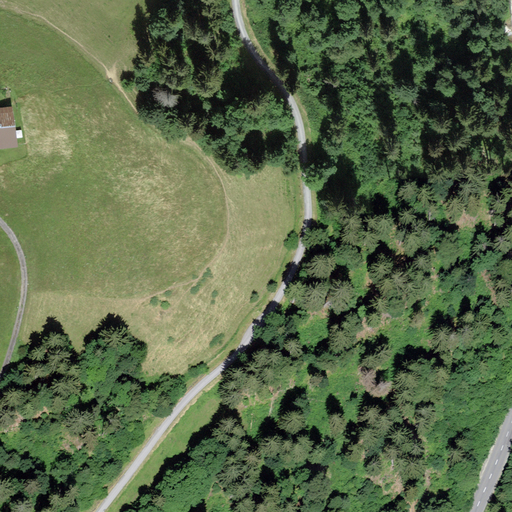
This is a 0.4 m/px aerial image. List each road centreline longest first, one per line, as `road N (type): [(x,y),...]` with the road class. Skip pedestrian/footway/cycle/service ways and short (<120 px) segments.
road 1 (unclassified): [(241,0),(253,43),(304,128),(313,220),(305,258),(265,331),(174,414),(101,511)]
road 2 (unclassified): [(0,402),(26,302),(26,260),(0,219)]
